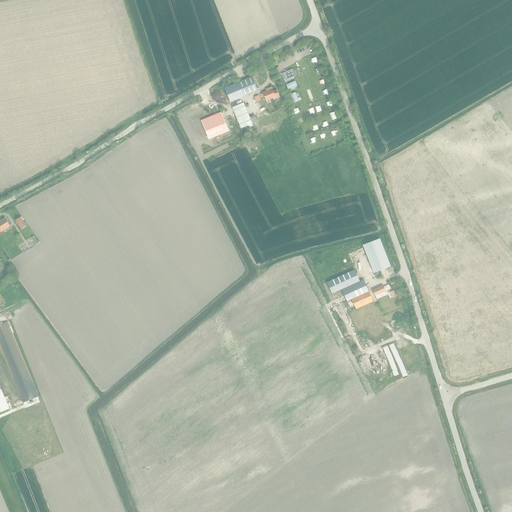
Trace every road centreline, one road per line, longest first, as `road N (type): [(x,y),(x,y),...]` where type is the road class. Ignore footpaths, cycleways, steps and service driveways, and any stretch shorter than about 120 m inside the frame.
road 1 (unclassified): [(439,384),(318,25)]
road 2 (unclassified): [(0,205),(318,25)]
